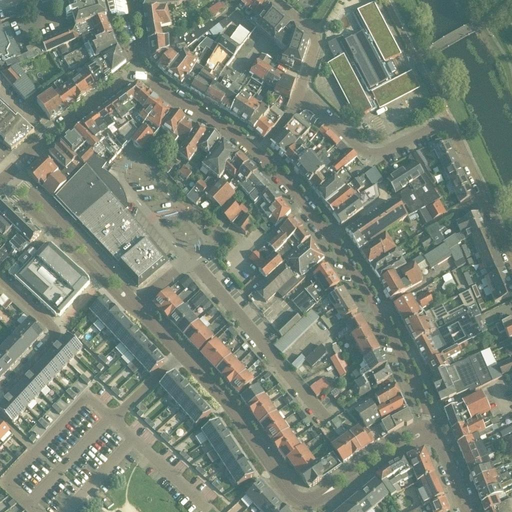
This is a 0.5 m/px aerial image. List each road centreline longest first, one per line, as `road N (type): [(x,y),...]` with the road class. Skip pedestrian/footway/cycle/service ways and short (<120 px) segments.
road 1 (residential): [(511,268),(447,120),(375,153),(304,95)]
road 2 (residential): [(427,432),(427,408),(380,313),(258,154)]
road 3 (residential): [(320,412),(195,262),(134,306)]
road 4 (residential): [(307,501),(290,492),(134,306)]
road 5 (residential): [(134,306),(9,173)]
road 6 (residential): [(0,185),(134,306)]
road 7 (residential): [(139,70),(46,136),(9,173)]
road 8 (residential): [(0,283),(57,334),(0,394)]
road 9 (residential): [(258,154),(139,70)]
road 10 (residential): [(427,432),(307,501)]
